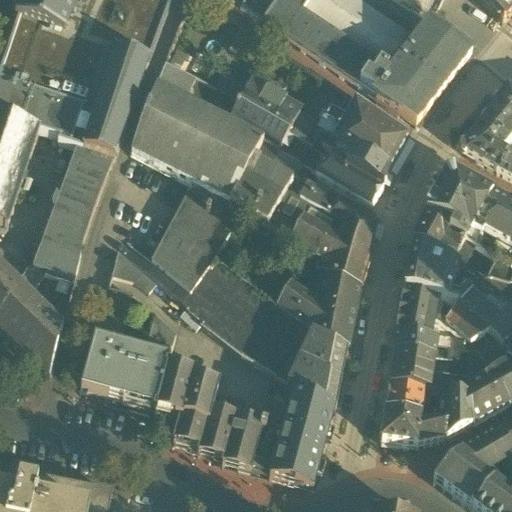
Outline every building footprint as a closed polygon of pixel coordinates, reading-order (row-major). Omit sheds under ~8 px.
[(84,0),(67,35),(16,15),(0,64),(0,124),(37,137),(58,144),(57,148),(76,154),(81,156),(114,56),(148,67),(173,0),(84,0)] [(18,11),(16,15),(67,35),(84,0),(23,0),(19,11),(18,11)] [(409,127),(415,131),(469,61),(463,57),(435,36),(411,18),(410,19),(379,0),(245,0),(238,11),(302,54),(310,59),(375,103),(381,108),(398,119),(409,127)] [(511,0),(466,0),(502,27),(511,15),(511,0)] [(112,166),(148,67),(114,56),(81,156),(112,166)] [(164,69),(155,92),(183,106),(194,84),(164,69)] [(237,108),(288,137),(298,119),(299,117),(249,87),(237,108)] [(130,159),(191,190),(240,216),(243,217),(242,219),(265,233),(274,217),(279,209),(285,198),(286,197),(285,196),(286,194),(287,194),(291,188),(266,174),(253,167),(258,157),(263,148),(226,129),(197,114),(197,113),(183,106),(155,92),(155,93),(130,159)] [(511,145),(511,144),(511,98),(507,96),(480,130),(508,150),(511,145)] [(313,127),(310,131),(319,136),(322,138),(326,140),(332,144),(339,132),(354,106),(347,100),(337,118),(326,112),(314,127),(313,127)] [(339,132),(332,144),(387,176),(387,175),(404,146),(403,139),(354,106),(339,132)] [(263,148),(277,156),(288,137),(237,108),(226,129),(263,148)] [(293,140),(302,145),(310,131),(313,127),(298,119),(288,137),(293,140)] [(0,232),(6,234),(37,137),(0,124),(0,232)] [(465,159),(498,178),(506,163),(501,161),(503,157),(508,151),(508,150),(480,130),(463,151),(465,159)] [(311,150),(319,136),(310,131),(302,145),(311,150)] [(382,192),(387,176),(332,144),(326,140),(322,138),(317,147),(321,149),(347,164),(344,170),(382,192)] [(270,168),(277,156),(263,148),(258,157),(253,167),(266,174),(270,168)] [(509,165),(511,166),(511,154),(508,151),(503,157),(511,163),(509,165)] [(60,281),(73,286),(80,260),(79,257),(92,217),(112,166),(81,156),(76,154),(32,272),(45,276),(44,277),(54,280),(60,283),(60,281)] [(293,183),(294,184),(302,168),(277,156),(270,168),(293,183)] [(344,194),(372,211),(382,192),(344,170),(326,160),(315,178),(328,186),(344,194)] [(509,165),(506,163),(498,178),(502,180),(509,165)] [(502,180),(511,185),(511,166),(509,165),(502,180)] [(285,196),(286,197),(372,245),(377,226),(366,220),(361,217),(347,210),(334,203),(316,194),(294,184),(293,183),(270,168),(266,174),(291,188),(287,194),(286,194),(285,196)] [(445,179),(433,200),(434,201),(442,199),(446,192),(445,190),(448,183),(451,182),(458,186),(458,188),(465,192),(468,191),(475,195),(475,197),(482,201),(485,200),(488,202),(491,197),(452,176),(445,179)] [(466,245),(488,202),(485,200),(482,201),(475,197),(475,195),(468,191),(465,192),(458,188),(458,186),(451,182),(448,183),(445,190),(446,192),(442,199),(434,201),(433,200),(426,216),(451,229),(446,237),(463,246),(465,244),(466,245)] [(157,256),(151,267),(151,268),(189,300),(208,274),(214,265),(224,248),(233,234),(242,219),(243,217),(240,216),(191,190),(157,256)] [(491,197),(488,202),(498,207),(497,210),(504,214),(509,213),(511,214),(511,207),(491,196),(491,197)] [(369,252),(372,245),(286,197),(285,198),(279,209),(302,222),(334,240),(369,256),(369,252)] [(511,214),(509,213),(504,214),(497,210),(498,207),(488,202),(466,245),(473,250),(495,264),(510,274),(511,271),(511,214)] [(265,233),(270,236),(279,219),(299,227),(302,222),(279,209),(274,217),(265,233)] [(414,239),(412,251),(458,273),(460,274),(473,250),(466,245),(465,244),(463,246),(446,237),(451,229),(426,216),(425,215),(425,216),(414,239)] [(300,227),(299,227),(279,219),(270,236),(289,247),(300,227)] [(358,293),(369,256),(334,240),(302,222),(299,227),(300,227),(289,247),(315,263),(320,266),(316,276),(325,280),(358,293)] [(117,258),(144,280),(151,268),(151,267),(127,247),(117,258)] [(436,304),(456,311),(457,304),(454,303),(448,301),(458,273),(412,251),(404,294),(436,304)] [(144,280),(117,258),(111,282),(135,289),(147,299),(155,290),(144,280)] [(490,274),(487,281),(509,288),(511,280),(511,275),(510,274),(495,264),(490,274)] [(189,300),(151,268),(144,280),(155,290),(169,301),(182,313),(189,320),(208,336),(238,359),(250,366),(274,381),(280,384),(279,386),(287,390),(300,365),(313,338),(276,311),(257,298),(219,269),(214,265),(208,274),(189,300)] [(18,287),(0,269),(0,316),(19,289),(18,287)] [(479,270),(476,278),(487,281),(490,274),(479,270)] [(28,272),(18,287),(19,289),(29,298),(44,277),(45,276),(32,272),(29,271),(28,272)] [(489,295),(511,301),(511,288),(509,288),(487,281),(476,278),(460,274),(458,273),(448,301),(454,303),(457,304),(464,296),(478,307),(489,295)] [(49,294),(55,296),(60,283),(54,280),(49,294)] [(357,298),(358,293),(325,280),(322,287),(309,282),(305,292),(318,300),(315,308),(288,292),(276,311),(313,338),(323,344),(346,353),(357,298)] [(55,296),(70,300),(73,286),(60,281),(60,283),(55,296)] [(29,298),(19,289),(0,316),(0,335),(27,363),(48,379),(62,330),(29,298)] [(93,345),(115,351),(129,299),(108,293),(93,345)] [(436,304),(404,294),(402,293),(400,305),(434,316),(436,304)] [(511,324),(504,317),(497,324),(478,307),(464,296),(457,304),(456,311),(492,343),(501,352),(502,351),(511,345),(511,324)] [(400,305),(394,337),(430,343),(433,325),(434,316),(400,305)] [(456,311),(445,327),(469,349),(472,347),(482,342),(488,348),(492,343),(456,311)] [(80,395),(154,416),(166,373),(175,337),(168,331),(154,320),(143,359),(115,351),(93,345),(80,395)] [(462,352),(469,349),(445,327),(433,325),(430,343),(437,343),(461,346),(462,352)] [(393,357),(433,365),(437,343),(430,343),(394,337),(394,339),(393,357)] [(344,361),(346,353),(323,344),(313,338),(300,365),(340,385),(344,361)] [(461,346),(437,343),(433,365),(449,368),(465,365),(462,352),(461,346)] [(500,371),(489,377),(507,410),(511,407),(511,362),(502,351),(501,352),(492,343),(488,348),(483,353),(500,371)] [(511,345),(502,351),(511,362),(511,345)] [(473,350),(472,347),(469,349),(462,352),(465,365),(465,366),(470,364),(478,360),(477,357),(473,350)] [(478,360),(489,377),(500,371),(483,353),(477,357),(478,360)] [(430,383),(433,365),(393,357),(393,358),(388,391),(423,395),(428,396),(430,383)] [(470,364),(481,382),(489,377),(478,360),(470,364)] [(465,366),(467,389),(467,392),(481,382),(470,364),(465,366)] [(334,413),(340,385),(300,365),(287,390),(293,393),(334,414),(334,413)] [(446,386),(449,368),(433,365),(430,383),(446,386)] [(191,380),(166,373),(154,416),(154,417),(179,424),(173,445),(173,447),(184,450),(198,454),(197,457),(197,459),(203,460),(222,465),(221,470),(222,470),(249,477),(250,473),(270,478),(281,437),(266,433),(266,432),(210,416),(217,392),(192,385),(193,380),(191,380)] [(467,392),(468,401),(470,431),(507,410),(489,377),(481,382),(467,392)] [(445,398),(468,401),(467,392),(467,389),(446,386),(430,383),(428,396),(438,397),(445,398)] [(421,417),(423,395),(388,391),(384,418),(420,423),(421,417)] [(312,494),(334,414),(293,393),(281,437),(270,478),(268,483),(312,494)] [(445,398),(444,423),(443,445),(443,446),(470,432),(470,431),(468,401),(445,398)] [(415,451),(420,423),(384,418),(381,441),(386,448),(415,451)] [(420,423),(415,451),(432,448),(433,422),(424,423),(420,423)] [(432,448),(443,445),(444,423),(435,422),(433,422),(432,448)] [(511,429),(495,439),(511,455),(511,429)] [(511,502),(511,455),(495,439),(460,459),(511,502)] [(511,511),(511,502),(460,459),(432,486),(467,511),(511,511)] [(1,473),(0,477),(0,478),(103,500),(100,511),(106,511),(110,496),(1,473)] [(100,511),(103,500),(0,478),(0,511),(100,511)]
